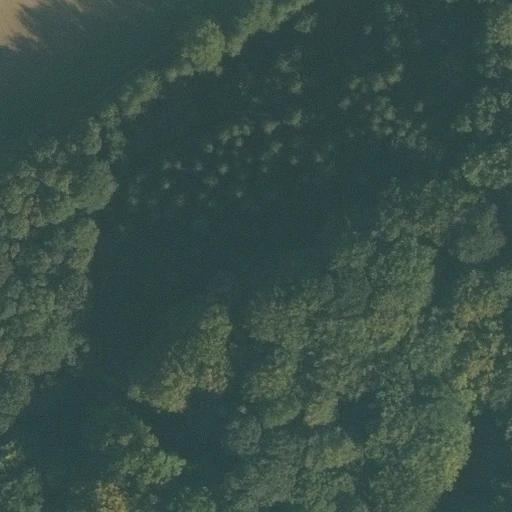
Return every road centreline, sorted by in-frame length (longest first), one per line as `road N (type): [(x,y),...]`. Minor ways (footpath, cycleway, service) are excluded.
road 1 (track): [(99,104),(267,0)]
road 2 (track): [(0,172),(99,104)]
